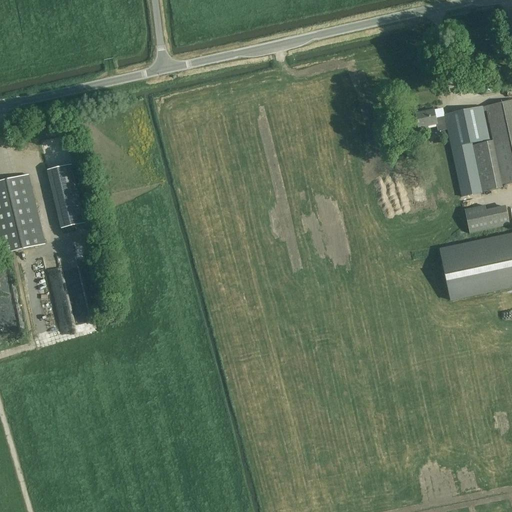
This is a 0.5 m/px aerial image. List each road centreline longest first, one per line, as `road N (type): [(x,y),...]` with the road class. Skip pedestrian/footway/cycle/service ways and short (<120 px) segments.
road 1 (unclassified): [(160,66),(465,0)]
road 2 (unclassified): [(0,102),(160,66)]
